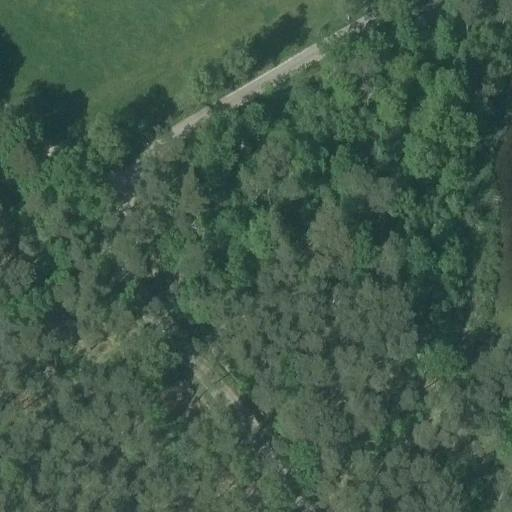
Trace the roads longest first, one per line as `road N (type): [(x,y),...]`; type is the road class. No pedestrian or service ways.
road 1 (unclassified): [(303,511),(130,286),(110,253),(115,203),(121,178),(150,150),(404,0)]
road 2 (track): [(0,135),(118,189)]
